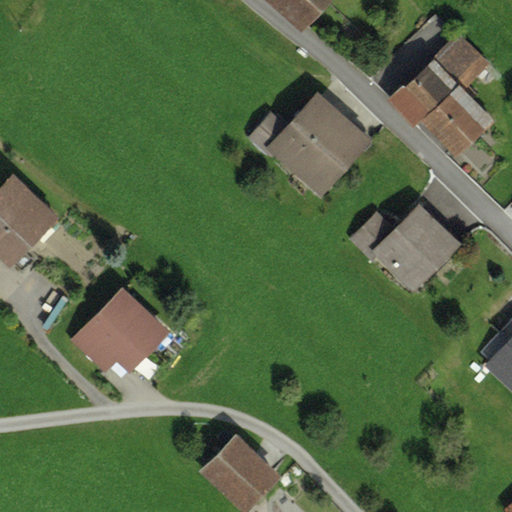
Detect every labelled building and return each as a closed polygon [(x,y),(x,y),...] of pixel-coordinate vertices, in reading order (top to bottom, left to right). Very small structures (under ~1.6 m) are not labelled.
[(292,0),(320,24),(340,0),(292,0)] [(443,60),(398,97),(422,127),(437,115),(467,150),(497,126),(443,60)] [(279,109),(256,133),(277,154),(282,149),(324,190),(377,136),(330,90),(295,125),(279,109)] [(0,176),(0,269),(2,271),(48,217),(0,176)] [(383,210),(354,236),(375,260),(386,250),(419,288),(472,241),(435,201),(402,231),(383,210)] [(70,329),(106,365),(118,352),(130,364),(172,322),(124,275),(70,329)] [(511,324),(483,354),(511,381),(511,324)] [(248,429),(210,463),(249,506),(287,472),(248,429)]
